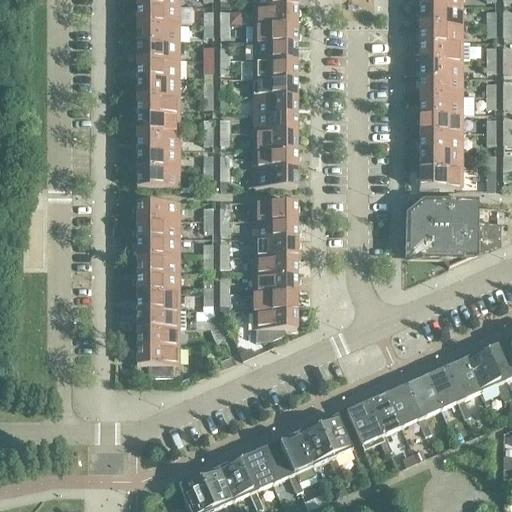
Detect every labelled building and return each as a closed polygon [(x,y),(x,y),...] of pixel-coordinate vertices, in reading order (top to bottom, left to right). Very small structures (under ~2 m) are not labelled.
[(179,10),(178,0),(135,0),(136,10),(179,10)] [(296,10),(295,0),(252,0),(253,10),(296,10)] [(462,10),(461,0),(418,0),(418,10),(462,10)] [(179,28),(179,10),(136,10),(136,28),(179,28)] [(296,28),(296,10),(253,10),(253,28),(296,28)] [(462,29),(462,10),(418,10),(419,29),(462,29)] [(212,28),(212,16),(204,16),(204,28),(212,28)] [(228,29),(228,16),(220,16),(220,29),(228,29)] [(494,28),(494,16),(486,16),(486,28),(494,28)] [(511,29),(511,16),(502,16),(502,28),(511,29)] [(179,46),(179,28),(136,28),(136,46),(179,46)] [(212,41),(212,28),(204,28),(204,41),(212,41)] [(296,46),(296,28),(253,28),(253,46),(296,46)] [(494,41),(494,28),(486,28),(486,41),(494,41)] [(511,41),(511,29),(502,28),(502,41),(511,41)] [(228,41),(228,29),(220,29),(220,41),(228,41)] [(462,46),(462,29),(419,29),(418,46),(462,46)] [(179,64),(179,46),(136,46),(136,64),(179,64)] [(296,64),(296,46),(253,46),(253,64),(296,64)] [(462,64),(462,46),(418,46),(418,64),(462,64)] [(212,64),(212,52),(204,52),(204,64),(212,64)] [(228,65),(228,52),(220,52),(220,65),(228,65)] [(494,64),(494,52),(486,52),(486,64),(494,64)] [(511,64),(511,52),(502,52),(502,64),(511,64)] [(179,82),(179,64),(136,64),(136,82),(179,82)] [(212,77),(212,64),(204,64),(204,77),(212,77)] [(296,83),(296,64),(253,64),(253,83),(296,83)] [(462,83),(462,64),(418,64),(418,82),(462,83)] [(494,77),(494,64),(486,64),(486,77),(494,77)] [(511,77),(511,64),(502,64),(502,77),(511,77)] [(228,77),(228,65),(220,65),(220,77),(228,77)] [(179,100),(179,82),(136,82),(136,100),(179,100)] [(461,100),(462,83),(418,82),(418,100),(461,100)] [(296,101),(296,83),(253,83),(253,101),(296,101)] [(212,100),(212,88),(204,88),(204,100),(212,100)] [(228,100),(228,88),(220,88),(220,101),(228,100)] [(494,101),(494,88),(486,88),(486,101),(494,101)] [(511,101),(511,88),(502,88),(502,101),(511,101)] [(179,118),(179,100),(136,100),(136,118),(179,118)] [(212,113),(212,100),(204,100),(204,113),(212,113)] [(228,113),(228,100),(220,101),(220,113),(228,113)] [(462,118),(461,100),(418,100),(418,118),(462,118)] [(296,118),(296,101),(253,101),(253,118),(296,118)] [(494,113),(494,101),(486,101),(486,113),(494,113)] [(511,113),(511,101),(502,101),(502,113),(511,113)] [(179,136),(179,118),(136,118),(136,136),(179,136)] [(296,136),(296,118),(253,118),(253,136),(296,136)] [(461,136),(462,118),(418,118),(418,136),(461,136)] [(212,136),(212,124),(204,124),(204,136),(212,136)] [(228,137),(228,124),(220,124),(220,137),(228,137)] [(494,137),(494,124),(486,124),(486,137),(494,137)] [(511,137),(511,124),(502,124),(502,137),(511,137)] [(179,155),(179,136),(136,136),(136,155),(179,155)] [(212,149),(212,136),(204,136),(204,149),(212,149)] [(296,154),(296,136),(253,136),(253,154),(296,154)] [(462,154),(461,136),(418,136),(418,154),(462,154)] [(228,149),(228,137),(220,137),(220,149),(228,149)] [(494,149),(494,137),(486,137),(486,149),(494,149)] [(511,149),(511,137),(502,137),(502,149),(511,149)] [(296,172),(296,154),(253,154),(253,172),(296,172)] [(461,172),(462,154),(418,154),(418,172),(461,172)] [(179,172),(179,155),(136,155),(136,172),(179,172)] [(212,173),(212,160),(204,160),(204,173),(212,173)] [(228,173),(228,160),(220,160),(220,173),(228,173)] [(494,172),(494,160),(486,160),(486,172),(494,172)] [(510,173),(511,160),(502,160),(502,173),(510,173)] [(179,191),(179,172),(136,172),(136,191),(179,191)] [(296,191),(296,172),(253,172),(253,191),(296,191)] [(461,191),(461,172),(418,172),(418,191),(461,191)] [(494,185),(494,172),(486,172),(486,185),(494,185)] [(212,185),(212,173),(204,173),(204,185),(212,185)] [(228,185),(228,173),(220,173),(220,185),(228,185)] [(510,185),(510,173),(502,173),(502,185),(510,185)] [(179,225),(179,206),(136,206),(136,225),(179,225)] [(296,225),(296,206),(253,206),(253,225),(296,225)] [(496,249),(496,231),(474,227),(474,207),(406,207),(406,265),(442,265),(448,272),(473,261),(473,260),(483,255),(496,249)] [(212,225),(212,212),(204,212),(204,225),(212,225)] [(228,225),(228,212),(220,212),(220,225),(228,225)] [(179,243),(179,225),(136,225),(136,243),(179,243)] [(212,238),(212,225),(204,225),(204,238),(212,238)] [(228,238),(228,225),(220,225),(220,238),(228,238)] [(296,243),(296,225),(253,225),(253,243),(296,243)] [(179,261),(179,243),(136,243),(136,261),(179,261)] [(296,261),(296,243),(253,243),(253,261),(296,261)] [(212,261),(212,248),(204,248),(204,261),(212,261)] [(228,261),(228,248),(220,248),(220,261),(228,261)] [(179,279),(179,261),(136,261),(136,279),(179,279)] [(212,274),(212,261),(204,261),(204,274),(212,274)] [(228,274),(228,261),(220,261),(220,274),(228,274)] [(296,279),(296,261),(253,261),(253,279),(296,279)] [(179,297),(179,279),(136,279),(136,297),(179,297)] [(296,297),(296,279),(253,279),(253,297),(296,297)] [(212,297),(212,284),(204,284),(204,297),(212,297)] [(228,297),(228,284),(220,284),(220,297),(228,297)] [(179,315),(179,297),(136,297),(136,315),(179,315)] [(212,310),(212,297),(204,297),(204,310),(212,310)] [(228,310),(228,297),(220,297),(220,310),(228,310)] [(296,315),(296,297),(253,297),(253,315),(296,315)] [(179,333),(179,315),(136,315),(136,333),(179,333)] [(296,333),(296,315),(253,315),(253,333),(296,333)] [(219,331),(214,320),(206,323),(211,335),(219,331)] [(224,343),(219,331),(211,335),(217,346),(224,343)] [(179,351),(179,333),(136,333),(135,351),(179,351)] [(511,382),(511,362),(504,344),(484,353),(499,388),(503,386),(511,382)] [(179,369),(179,351),(135,351),(135,369),(148,369),(148,382),(172,382),(172,369),(179,369)] [(254,359),(251,352),(239,357),(242,364),(254,359)] [(499,388),(484,353),(464,362),(480,396),(496,389),(500,397),(506,394),(503,386),(499,388)] [(235,367),(232,360),(220,365),(223,373),(235,367)] [(480,396),(464,362),(445,371),(460,405),(463,404),(480,396)] [(460,405),(445,371),(425,379),(440,414),(457,406),(461,415),(467,412),(463,404),(460,405)] [(440,414),(425,379),(405,388),(421,423),(424,421),(440,414)] [(421,423),(405,388),(385,397),(401,431),(417,424),(421,432),(427,429),(424,421),(421,423)] [(510,403),(506,394),(500,397),(504,405),(510,403)] [(401,431),(385,397),(366,406),(381,440),(384,439),(401,431)] [(381,440),(366,406),(345,415),(361,449),(378,441),(381,450),(388,447),(384,439),(381,440)] [(470,420),(467,412),(461,415),(464,423),(470,420)] [(352,453),(337,418),(316,427),(332,462),(335,461),(352,453)] [(332,462),(316,427),(297,436),(312,471),(328,463),(332,471),(338,469),(335,461),(332,462)] [(431,438),(427,429),(421,432),(425,440),(431,438)] [(312,471),(297,436),(277,445),(292,479),(295,478),(312,471)] [(292,479),(277,445),(257,454),(272,488),(289,481),(292,489),(299,486),(295,478),(292,479)] [(391,455),(388,447),(381,450),(385,458),(391,455)] [(272,488),(257,454),(237,462),(252,497),(255,495),(272,488)] [(252,497),(237,462),(217,471),(233,506),(249,498),(253,506),(259,503),(255,495),(252,497)] [(342,477),(338,469),(332,471),(336,480),(342,477)] [(218,511),(233,506),(217,471),(198,480),(211,511),(218,511)] [(211,511),(198,480),(177,489),(187,511),(211,511)] [(302,494),(299,486),(292,489),(296,497),(302,494)] [(262,511),(263,511),(259,503),(253,506),(255,511),(262,511)]
